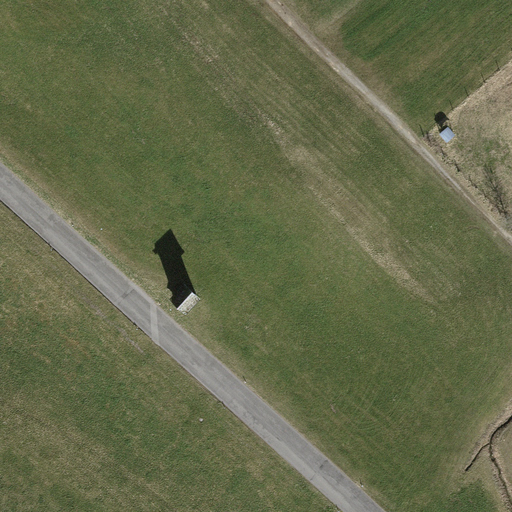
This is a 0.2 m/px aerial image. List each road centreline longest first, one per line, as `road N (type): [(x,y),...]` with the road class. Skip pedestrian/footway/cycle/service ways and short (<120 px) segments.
road 1 (tertiary): [(0,178),(364,511)]
road 2 (track): [(511,240),(273,0)]
